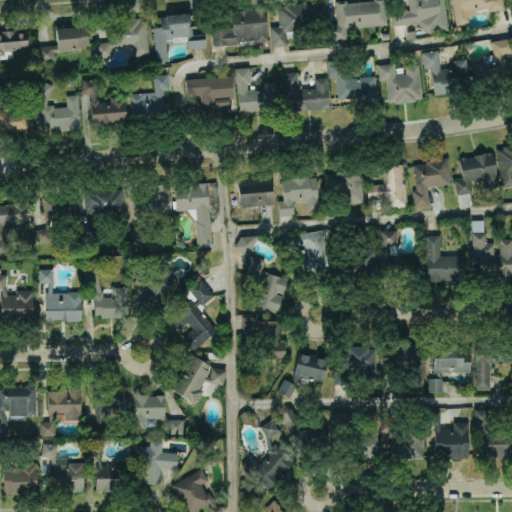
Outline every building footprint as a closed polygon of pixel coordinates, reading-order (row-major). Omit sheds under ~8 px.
[(316,1),(319,29),(285,32),(286,44),(271,45),(269,26),(279,25),(277,5),(283,5),(283,3),(310,0),(310,2),(316,1)] [(384,0),(386,23),(345,27),(346,38),(329,39),(328,24),(336,23),(334,0),(346,0),(346,1),(359,0),(384,0)] [(442,0),(447,28),(426,31),(422,29),(419,24),(418,21),(391,25),(389,9),(405,7),(405,10),(409,9),(407,0),(442,0)] [(503,7),(501,0),(449,0),(455,24),(468,22),(467,16),(474,14),(474,12),(488,9),(488,10),(503,7)] [(263,6),(267,39),(254,41),(254,38),(239,40),(239,43),(225,44),(225,43),(213,44),(211,27),(231,25),(229,10),(263,6)] [(187,10),(188,24),(191,24),(191,33),(203,32),(205,46),(187,48),(185,34),(171,36),(172,41),(165,42),(167,61),(155,62),(152,26),(154,26),(153,16),(165,15),(164,12),(187,10)] [(145,19),(149,54),(131,56),(130,45),(108,47),(108,56),(96,57),(94,42),(113,40),(111,22),(119,22),(119,18),(139,16),(139,20),(145,19)] [(87,44),(85,25),(77,26),(77,24),(54,26),(56,43),(37,45),(38,66),(46,65),(46,60),(54,60),(53,53),(79,51),(79,45),(87,44)] [(26,31),(27,49),(12,50),(13,57),(0,57),(0,69),(1,76),(0,76),(0,30),(13,29),(14,31),(21,30),(21,32),(26,31)] [(406,30),(414,29),(414,37),(407,38),(406,30)] [(380,32),(387,32),(388,39),(381,40),(380,32)] [(490,40),(509,36),(511,51),(501,53),(502,56),(503,56),(509,85),(475,92),(470,69),(497,63),(495,54),(493,54),(490,40)] [(420,51),(422,67),(428,66),(431,93),(469,89),(465,58),(452,59),(453,66),(439,68),(437,49),(420,51)] [(376,100),(374,74),(349,77),(347,57),(326,59),(328,76),(335,75),(337,103),(376,100)] [(377,64),(378,79),(384,78),(387,101),(395,100),(395,101),(414,99),(414,98),(420,97),(416,63),(404,65),(405,72),(394,74),(393,62),(377,64)] [(232,67),(234,83),(236,83),(239,113),(249,112),(248,110),(266,108),(266,110),(277,109),(274,79),(262,80),(262,87),(246,89),(246,82),(250,82),(248,66),(232,67)] [(280,71),(281,89),(287,88),(289,109),(329,106),(326,75),(314,76),(315,86),(300,87),(300,83),(297,83),(296,69),(280,71)] [(167,73),(169,89),(162,89),(165,118),(129,121),(127,93),(153,91),(152,74),(167,73)] [(230,74),(184,78),(186,96),(199,95),(202,118),(230,115),(228,95),(232,95),(230,74)] [(39,78),(52,85),(47,97),(46,104),(53,104),(53,107),(66,106),(65,94),(77,93),(80,128),(59,130),(58,126),(42,128),(40,105),(43,105),(44,96),(33,91),(39,78)] [(81,78),(80,92),(90,93),(91,98),(89,98),(91,126),(111,124),(111,122),(125,121),(123,94),(109,95),(109,100),(98,101),(97,97),(95,98),(95,93),(97,81),(81,78)] [(0,85),(0,136),(33,133),(30,106),(0,108),(0,104),(4,87),(0,85)] [(511,184),(502,186),(495,149),(502,147),(501,145),(511,143),(511,184)] [(492,151),(473,154),(473,155),(466,157),(466,155),(458,156),(461,178),(453,180),(458,204),(470,202),(468,191),(471,191),(469,179),(483,177),(486,188),(498,185),(492,151)] [(446,155),(425,159),(425,162),(411,164),(415,188),(410,189),(413,206),(429,204),(426,186),(450,182),(446,155)] [(402,162),(407,206),(387,208),(386,198),(367,200),(365,184),(382,182),(380,164),(402,162)] [(359,168),(363,202),(342,204),(341,196),(334,197),(336,216),(322,217),(318,176),(323,176),(323,173),(337,172),(337,170),(359,168)] [(316,176),(319,209),(306,210),(306,200),(292,202),(293,214),(279,215),(277,200),(282,200),(280,179),(287,178),(287,174),(307,172),(307,176),(316,176)] [(270,174),(236,177),(237,193),(230,194),(231,202),(238,202),(239,206),(273,202),(270,174)] [(173,184),(175,211),(187,209),(194,219),(196,247),(212,245),(208,203),(216,202),(215,182),(206,182),(205,181),(197,182),(197,183),(190,184),(190,182),(173,184)] [(168,183),(170,210),(150,212),(151,217),(142,217),(153,235),(136,245),(128,232),(142,224),(138,217),(133,218),(131,193),(153,191),(152,184),(168,183)] [(122,188),(125,223),(113,223),(111,216),(94,218),(100,236),(85,240),(80,225),(88,224),(84,191),(93,190),(92,188),(113,186),(114,189),(122,188)] [(42,197),(44,221),(46,221),(44,227),(35,230),(38,242),(51,239),(49,227),(51,220),(76,217),(74,194),(42,197)] [(0,203),(28,201),(30,222),(2,225),(11,249),(0,253),(0,203)] [(511,278),(511,238),(500,238),(500,253),(492,253),(492,242),(485,242),(484,231),(483,231),(483,218),(470,218),(471,244),(472,244),(472,256),(478,256),(479,278),(511,278)] [(337,280),(337,247),(361,247),(360,227),(373,227),(374,279),(337,280)] [(275,238),(292,235),(294,247),(298,246),(300,252),(303,252),(302,245),(296,246),(294,234),(320,229),(328,269),(320,270),(321,272),(300,276),(299,274),(297,274),(293,252),(278,255),(275,238)] [(379,230),(380,279),(419,278),(419,253),(397,253),(396,229),(379,230)] [(247,255),(257,234),(240,235),(234,245),(247,255)] [(423,234),(424,280),(463,280),(462,254),(452,254),(452,251),(439,251),(439,234),(423,234)] [(162,238),(149,239),(149,250),(163,249),(162,238)] [(287,278),(278,310),(244,300),(248,287),(253,289),(257,278),(253,276),(251,284),(240,281),(249,254),(264,259),(261,270),(287,278)] [(134,281),(138,266),(149,269),(150,263),(169,268),(168,273),(174,274),(168,296),(166,295),(162,311),(140,306),(146,284),(134,281)] [(83,266),(98,267),(98,281),(101,290),(102,290),(102,296),(111,296),(111,287),(127,286),(128,314),(117,313),(117,316),(101,316),(101,314),(94,314),(93,291),(96,291),(94,281),(83,281),(83,266)] [(38,269),(38,282),(48,282),(48,292),(45,292),(45,319),(53,320),(53,318),(61,318),(61,320),(81,320),(81,289),(66,288),(66,291),(52,291),(52,269),(38,269)] [(213,295),(201,304),(199,303),(196,305),(217,330),(193,348),(183,335),(192,327),(187,321),(178,329),(166,313),(189,298),(183,290),(191,284),(187,278),(194,273),(198,279),(200,278),(213,295)] [(0,274),(6,275),(5,287),(7,294),(16,294),(16,290),(32,290),(32,319),(0,319),(0,295),(3,295),(1,288),(0,287),(0,274)] [(284,358),(285,342),(278,342),(278,319),(257,319),(257,315),(241,315),(241,332),(261,332),(261,357),(284,358)] [(424,392),(423,355),(421,355),(421,343),(386,344),(386,363),(411,363),(411,380),(403,380),(403,393),(424,392)] [(511,343),(473,344),(474,387),(489,387),(489,363),(511,362),(511,343)] [(367,345),(367,349),(375,349),(375,378),(364,378),(364,368),(349,368),(349,383),(334,383),(333,366),(339,366),(339,349),(347,349),(347,345),(367,345)] [(469,352),(469,371),(440,371),(440,372),(439,372),(441,377),(441,391),(428,392),(427,378),(437,377),(435,372),(429,372),(428,366),(432,366),(432,346),(455,346),(455,349),(461,349),(461,352),(469,352)] [(321,380),(326,358),(298,351),(291,378),(294,379),(292,383),(283,378),(276,390),(289,398),(297,384),(296,383),(297,381),(306,383),(307,376),(321,380)] [(190,353),(169,387),(195,403),(202,390),(199,388),(203,380),(222,384),(225,369),(211,366),(209,376),(206,376),(209,371),(206,369),(209,364),(190,353)] [(80,383),(81,420),(64,420),(64,412),(53,412),(54,421),(55,433),(41,436),(39,422),(49,420),(49,412),(48,412),(47,390),(58,390),(58,388),(65,388),(65,393),(68,393),(68,383),(80,383)] [(35,384),(35,415),(8,415),(8,410),(2,410),(6,422),(8,435),(0,436),(0,421),(1,421),(0,418),(0,384),(5,384),(5,386),(25,386),(25,384),(35,384)] [(128,388),(129,408),(107,409),(107,414),(99,414),(100,420),(103,434),(87,437),(83,422),(95,419),(94,389),(128,388)] [(133,392),(134,426),(156,426),(156,417),(159,417),(167,422),(167,433),(182,433),(182,418),(168,418),(164,415),(164,393),(155,393),(155,394),(148,394),(148,393),(145,393),(144,392),(133,392)] [(330,418),(335,453),(297,459),(293,428),(289,423),(286,426),(278,414),(290,406),(299,419),(296,420),(298,422),(330,418)] [(511,457),(511,433),(485,433),(484,408),(473,408),(473,424),(480,424),(481,458),(511,457)] [(467,421),(468,457),(434,458),(434,425),(427,425),(427,410),(440,410),(440,427),(452,427),(452,422),(467,421)] [(377,426),(377,456),(343,456),(342,427),(334,427),(333,413),(348,413),(348,426),(377,426)] [(422,457),(422,428),(393,428),(393,414),(380,414),(380,430),(388,430),(388,457),(422,457)] [(268,492),(279,479),(277,476),(292,458),(274,443),(271,446),(269,436),(279,430),(272,418),(260,426),(265,434),(268,449),(267,451),(269,453),(259,463),(249,454),(239,466),(268,492)] [(158,483),(160,466),(176,468),(177,452),(161,451),(162,440),(149,439),(149,446),(140,445),(136,481),(158,483)] [(95,491),(94,465),(97,464),(96,456),(87,453),(91,440),(104,445),(100,457),(101,467),(113,467),(112,463),(128,462),(129,490),(95,491)] [(36,492),(36,463),(22,463),(22,464),(8,465),(7,442),(0,442),(0,453),(4,453),(4,464),(2,464),(3,492),(10,492),(10,494),(28,494),(28,492),(36,492)] [(83,491),(82,462),(67,462),(66,457),(55,457),(57,443),(51,442),(51,443),(43,442),(41,455),(51,457),(51,463),(50,463),(50,489),(67,489),(67,491),(83,491)] [(172,484),(187,511),(189,511),(208,501),(210,504),(208,504),(208,511),(221,511),(221,504),(216,504),(212,499),(217,496),(213,489),(206,493),(203,487),(208,484),(200,469),(172,484)] [(284,511),(279,507),(280,506),(273,499),(260,511),(254,511),(252,510),(250,511),(284,511)]
